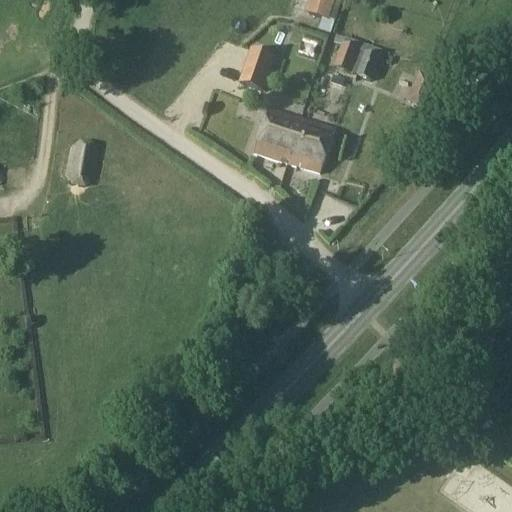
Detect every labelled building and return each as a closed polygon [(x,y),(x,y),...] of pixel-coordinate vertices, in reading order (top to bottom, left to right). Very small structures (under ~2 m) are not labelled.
[(313,0),(308,15),(310,15),(328,22),(336,0),(313,0)] [(359,53),(343,47),(341,46),(333,71),(351,77),(359,53)] [(263,95),(275,60),(250,52),(238,87),(263,95)] [(379,60),(364,55),(356,79),(371,84),(379,60)] [(286,168),(301,121),(269,110),(254,157),(286,168)] [(301,121),(286,168),(320,179),(335,132),(301,121)] [(92,146),(78,144),(69,151),(64,180),(71,188),(84,190),(93,184),(98,155),(92,147),(92,146)] [(34,214),(39,233),(54,229),(49,210),(34,214)]
